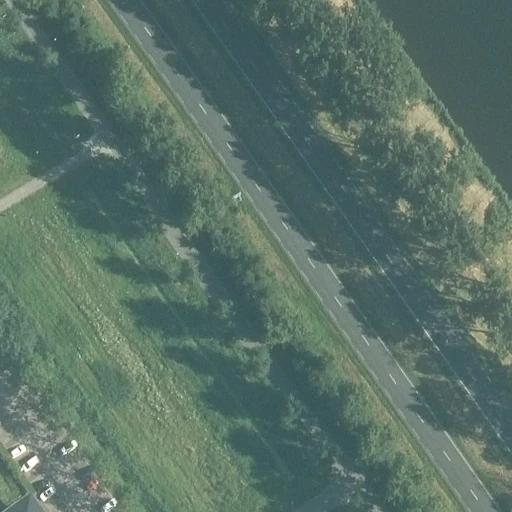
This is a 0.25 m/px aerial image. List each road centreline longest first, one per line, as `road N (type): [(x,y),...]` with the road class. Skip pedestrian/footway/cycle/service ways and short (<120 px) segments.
road 1 (trunk): [(123,0),(486,511)]
road 2 (unclassified): [(354,481),(11,0)]
road 3 (trunk): [(511,433),(205,0)]
road 4 (residential): [(87,511),(0,388)]
